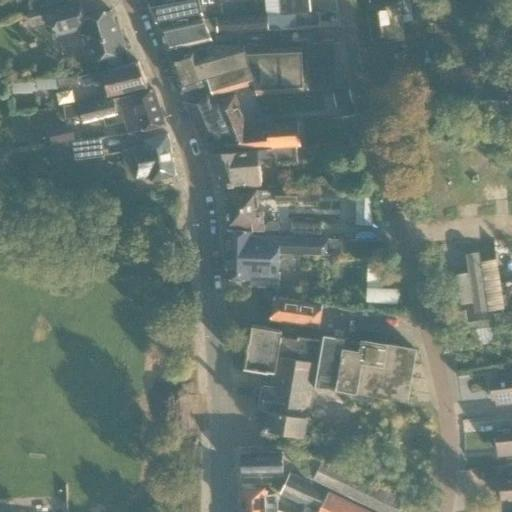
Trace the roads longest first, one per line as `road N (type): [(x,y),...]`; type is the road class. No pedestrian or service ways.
road 1 (unclassified): [(220,511),(216,352),(200,197),(131,0)]
road 2 (residential): [(443,511),(428,346),(358,111),(340,0)]
